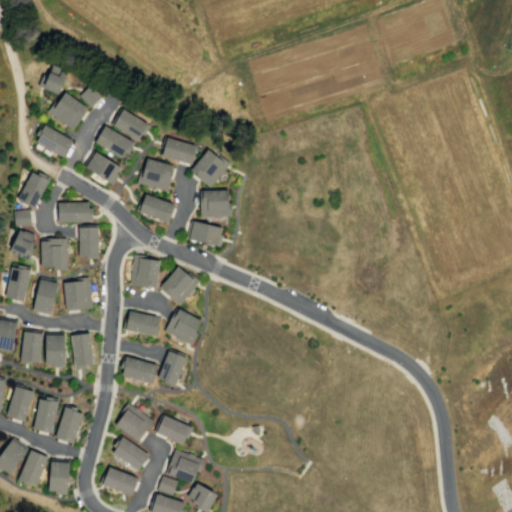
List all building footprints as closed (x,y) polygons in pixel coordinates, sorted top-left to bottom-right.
[(36,85),(41,73),(46,75),(51,64),(67,70),(57,94),(36,85)] [(77,95),(88,84),(99,96),(88,107),(77,95)] [(45,111),(53,100),(56,102),(63,92),(86,108),(70,129),(45,111)] [(111,124),(121,108),(148,125),(145,131),(142,135),(140,134),(136,140),(111,124)] [(34,142),(44,124),(71,139),(62,157),(34,142)] [(93,142),(103,125),(133,142),(127,152),(124,151),(119,158),(93,142)] [(160,156),(163,144),(165,137),(195,145),(190,164),(160,156)] [(188,170),(205,149),(215,157),(218,155),(227,162),(207,186),(188,170)] [(82,166),(92,150),(117,166),(107,182),(82,166)] [(135,182),(139,168),(141,169),(144,157),(172,165),(165,191),(135,182)] [(15,198),(30,171),(46,180),(31,207),(15,198)] [(197,190),(226,189),(226,202),(229,202),(229,215),(198,216),(197,190)] [(136,211),(143,192),(173,204),(166,223),(136,211)] [(56,221),(56,202),(87,202),(87,208),(90,208),(90,221),(56,221)] [(13,226),(11,210),(27,208),(29,224),(13,226)] [(185,238),(190,220),(220,227),(215,246),(185,238)] [(77,255),(76,227),(95,226),(96,258),(84,258),(84,255),(77,255)] [(7,251),(17,229),(33,236),(30,241),(32,242),(30,247),(32,249),(29,256),(27,260),(7,251)] [(51,269),(51,266),(39,266),(38,240),(46,240),(46,238),(65,237),(65,269),(55,269),(51,269)] [(128,284),(153,288),(157,260),(145,258),(145,255),(132,253),(130,263),(129,262),(128,270),(130,270),(128,284)] [(9,266),(16,267),(17,264),(23,265),(23,267),(28,269),(28,271),(21,301),(3,296),(9,266)] [(176,265),(185,274),(188,272),(198,280),(191,288),(192,289),(188,294),(187,293),(177,304),(157,287),(176,265)] [(61,282),(80,280),(80,276),(87,276),(90,307),(64,310),(61,282)] [(37,278),(55,282),(49,314),(30,310),(37,278)] [(162,330),(190,345),(196,333),(193,331),(199,320),(174,306),(162,330)] [(127,310),(158,317),(154,336),(120,328),(123,317),(125,317),(127,310)] [(0,318),(15,322),(11,349),(10,349),(10,351),(2,350),(2,352),(0,352),(0,318)] [(21,330),(41,333),(37,362),(30,361),(29,364),(17,362),(21,330)] [(68,334),(87,332),(91,363),(85,364),(85,368),(72,369),(68,334)] [(44,334),(62,334),(62,366),(50,367),(50,364),(43,363),(44,334)] [(166,349),(184,357),(173,384),(155,377),(166,349)] [(124,355),(154,364),(149,382),(120,374),(121,368),(118,367),(119,360),(122,361),(124,355)] [(13,385),(31,391),(23,419),(21,418),(21,420),(4,415),(13,385)] [(44,395),(50,397),(50,399),(56,401),(49,432),(31,428),(37,398),(43,399),(44,395)] [(126,402),(133,407),(134,406),(140,410),(139,411),(151,419),(135,441),(113,424),(121,413),(118,412),(126,402)] [(71,443),(80,413),(74,411),(75,407),(69,405),(69,408),(62,406),(53,437),(71,443)] [(159,413),(190,427),(186,438),(183,437),(181,443),(151,431),(159,413)] [(120,436),(146,454),(136,470),(110,452),(114,447),(110,445),(115,438),(117,440),(120,436)] [(0,451),(10,438),(25,449),(7,473),(2,469),(0,471),(0,451)] [(173,448),(186,453),(187,452),(194,454),(193,455),(202,459),(198,472),(195,471),(190,483),(163,473),(173,448)] [(28,449),(45,456),(34,485),(28,483),(25,486),(14,481),(28,449)] [(49,460),(67,462),(65,491),(46,489),(49,460)] [(107,465),(136,478),(129,495),(97,483),(101,472),(104,472),(107,465)] [(160,474),(175,480),(171,490),(170,494),(154,489),(160,474)] [(194,483),(215,494),(204,511),(202,511),(197,509),(193,507),(194,505),(190,502),(191,500),(184,496),(190,486),(192,487),(194,483)] [(152,492),(182,502),(180,509),(182,510),(181,511),(149,511),(146,511),(152,492)]
